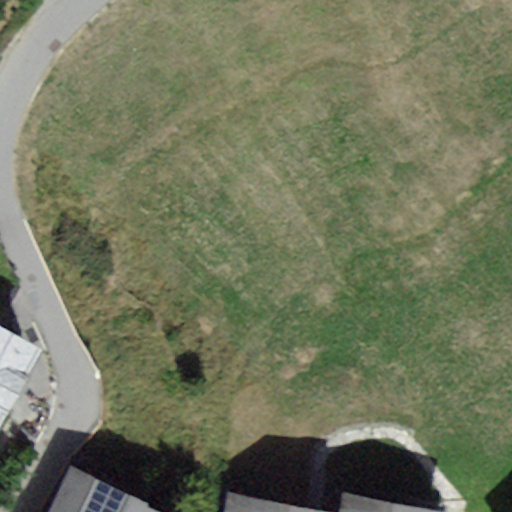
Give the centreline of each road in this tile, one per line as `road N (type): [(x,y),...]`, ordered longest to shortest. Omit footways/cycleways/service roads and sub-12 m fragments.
road 1 (residential): [(13,511),(81,396),(0,191)]
road 2 (residential): [(0,140),(48,27),(81,0)]
